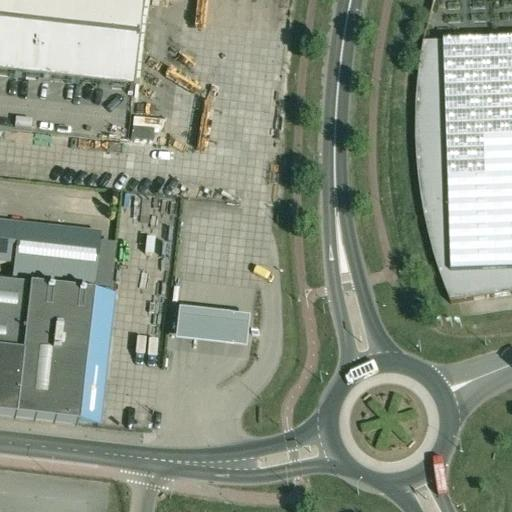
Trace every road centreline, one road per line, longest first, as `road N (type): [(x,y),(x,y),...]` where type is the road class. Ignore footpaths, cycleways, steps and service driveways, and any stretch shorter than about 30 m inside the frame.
road 1 (tertiary): [(366,366),(336,249),(329,143),(349,0)]
road 2 (unclassified): [(329,450),(260,464),(147,462)]
road 3 (unclassified): [(147,462),(0,444)]
